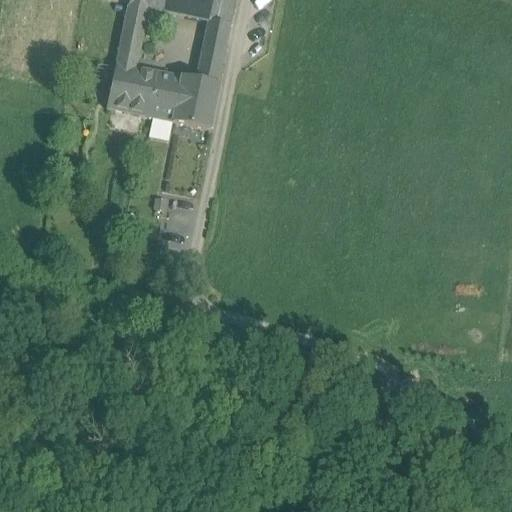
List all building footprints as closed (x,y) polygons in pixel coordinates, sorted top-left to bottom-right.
[(215,27),(220,0),(129,0),(128,9),(148,13),(208,26),(215,27)] [(220,0),(215,27),(229,30),(235,0),(220,0)] [(148,13),(128,9),(116,68),(136,72),(148,13)] [(204,41),(201,57),(223,62),(226,46),(229,30),(215,27),(208,26),(204,41)] [(195,84),(217,89),(223,62),(201,57),(195,84)] [(136,72),(116,68),(107,113),(152,122),(172,126),(173,127),(182,82),(136,72)] [(195,84),(182,82),(173,127),(209,134),(218,89),(217,89),(195,84)] [(172,126),(152,122),(148,141),(167,145),(172,126)]
